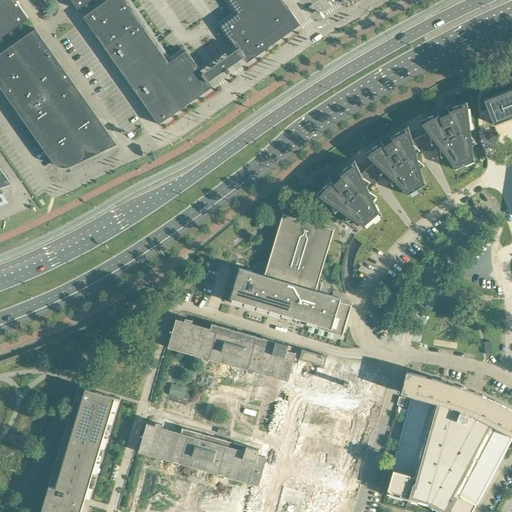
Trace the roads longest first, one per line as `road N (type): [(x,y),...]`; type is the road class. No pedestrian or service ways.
road 1 (secondary): [(0,319),(101,273),(347,103),(511,15)]
road 2 (secondary): [(483,0),(317,89),(114,228),(0,284)]
road 3 (residential): [(110,511),(172,303),(343,353),(376,353)]
road 4 (residential): [(376,353),(358,334),(357,308),(397,248),(481,182),(501,184),(511,207)]
road 5 (unknown): [(263,511),(310,344)]
road 6 (residential): [(357,511),(399,361)]
road 7 (residential): [(511,248),(504,259),(507,377)]
